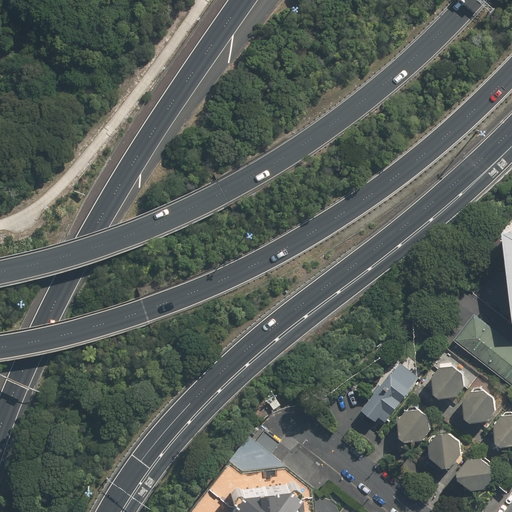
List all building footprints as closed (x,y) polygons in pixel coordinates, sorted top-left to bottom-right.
[(511,233),(497,235),(509,323),(511,322),(511,233)] [(511,343),(475,315),(456,339),(511,381),(511,343)] [(421,377),(403,363),(395,374),(391,372),(362,411),(378,422),(381,417),(387,421),(421,377)] [(456,366),(443,368),(433,379),(435,393),(441,397),(458,396),(463,389),(464,373),(456,366)] [(471,390),(466,398),(466,417),(471,422),(487,422),(495,411),(494,397),(486,390),(471,390)] [(429,416),(420,409),(407,410),(398,421),(400,433),(409,439),(423,440),(431,428),(429,416)] [(511,413),(504,415),(495,425),(496,441),(502,446),(511,444),(511,413)] [(462,442),(451,434),(442,434),(432,442),(432,458),(444,468),(453,467),(462,454),(462,442)] [(493,466),(479,458),(470,458),(459,471),(459,480),(473,490),(487,489),(493,478),(493,466)] [(301,511),(299,489),(285,480),(235,484),(230,493),(231,504),(224,511),(301,511)]
